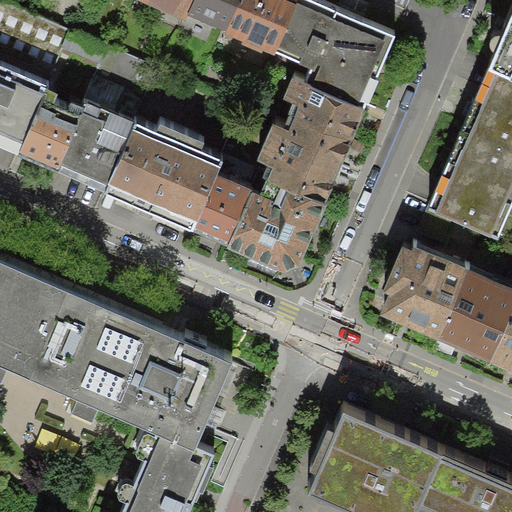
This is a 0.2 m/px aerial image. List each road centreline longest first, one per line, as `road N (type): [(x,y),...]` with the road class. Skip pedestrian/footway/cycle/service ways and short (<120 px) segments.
road 1 (residential): [(316,331),(452,15)]
road 2 (secondary): [(316,331),(0,196)]
road 3 (secondary): [(511,415),(316,331)]
road 4 (residential): [(286,400),(238,511)]
